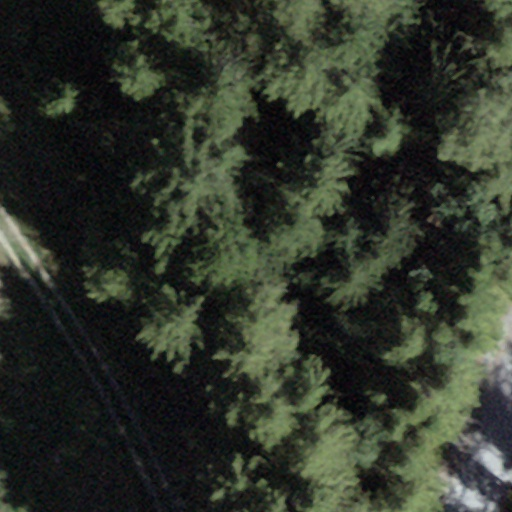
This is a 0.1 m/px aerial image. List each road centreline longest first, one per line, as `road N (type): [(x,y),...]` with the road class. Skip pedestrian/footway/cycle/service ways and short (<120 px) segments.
road 1 (track): [(171,511),(0,224)]
road 2 (unclassified): [(511,379),(455,511)]
